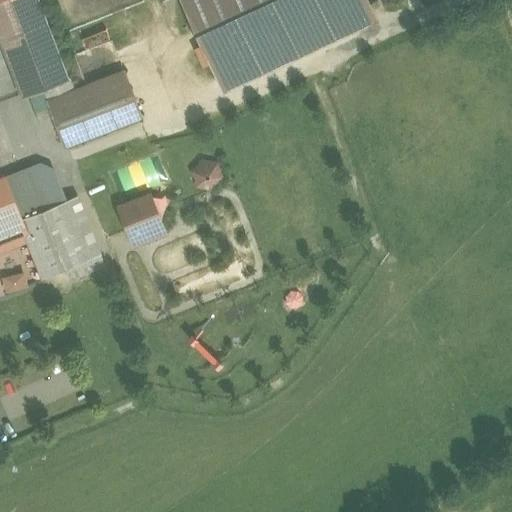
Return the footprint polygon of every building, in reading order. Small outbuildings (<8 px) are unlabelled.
[(39,0),(0,0),(0,30),(24,94),(44,86),(69,76),(39,0)] [(239,0),(201,16),(228,79),(362,23),(352,0),(239,0)] [(125,70),(74,90),(69,76),(44,86),(66,144),(142,115),(125,70)] [(218,163),(204,160),(194,171),(199,185),(213,188),(223,177),(218,163)] [(0,248),(29,237),(10,190),(11,190),(4,172),(0,173),(0,248)] [(79,194),(52,205),(41,178),(11,190),(10,190),(29,237),(44,275),(67,266),(101,252),(79,194)] [(152,194),(121,206),(132,235),(164,223),(152,194)] [(101,252),(67,266),(72,277),(106,264),(101,252)]
